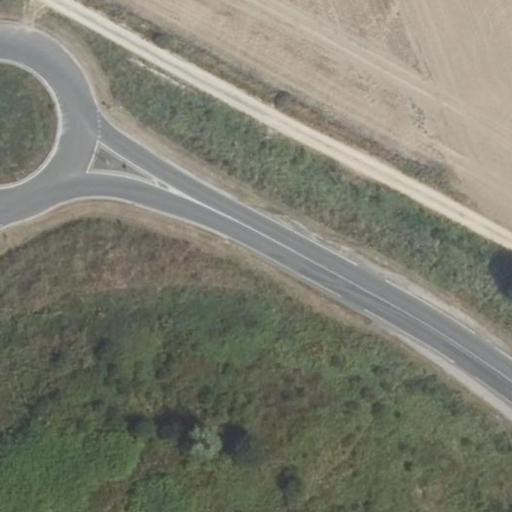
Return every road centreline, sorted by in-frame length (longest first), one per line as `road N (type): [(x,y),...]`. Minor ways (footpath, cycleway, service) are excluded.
road 1 (track): [(511,251),(256,126),(38,0)]
road 2 (tertiary): [(511,379),(411,312),(81,146)]
road 3 (tertiary): [(81,146),(84,117),(60,64),(36,47),(0,39)]
